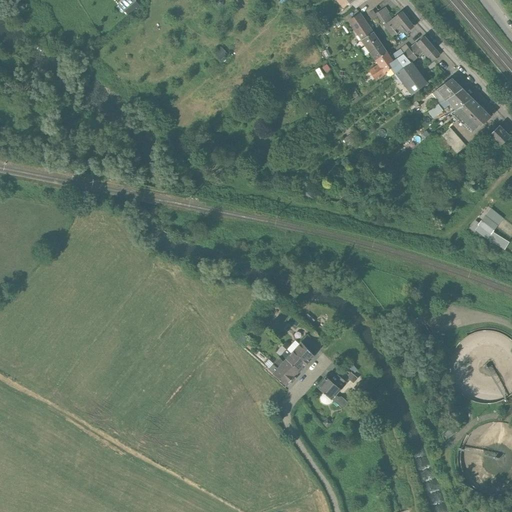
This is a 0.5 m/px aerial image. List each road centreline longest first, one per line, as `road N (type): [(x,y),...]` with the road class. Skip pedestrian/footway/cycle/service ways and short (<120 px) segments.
road 1 (unclassified): [(337,511),(285,407),(328,358)]
road 2 (residential): [(511,119),(403,0)]
